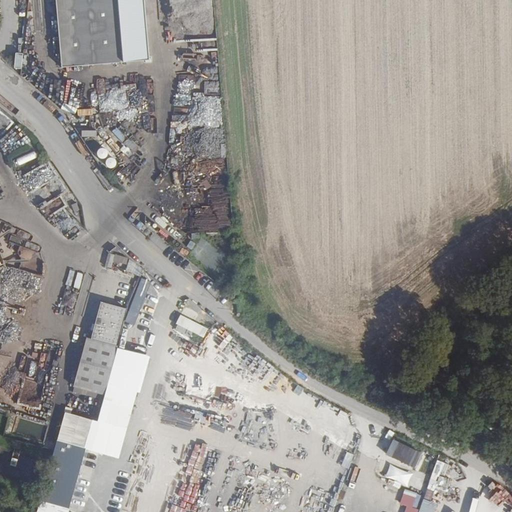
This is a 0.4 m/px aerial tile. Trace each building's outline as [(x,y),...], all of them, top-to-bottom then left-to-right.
[(117,0),(55,0),(61,66),(123,61),(117,0)] [(45,164),(50,171),(57,167),(53,160),(45,164)] [(115,257),(114,261),(127,264),(126,271),(139,275),(142,264),(115,257)] [(78,269),(74,283),(80,284),(83,270),(78,269)] [(168,322),(180,295),(145,278),(132,305),(168,322)] [(179,315),(175,325),(204,337),(208,328),(179,315)] [(110,352),(77,342),(66,379),(100,388),(110,352)] [(92,420),(64,413),(41,502),(69,509),(92,420)]
